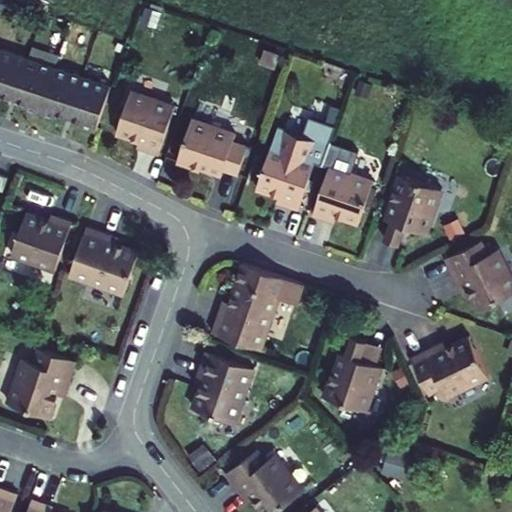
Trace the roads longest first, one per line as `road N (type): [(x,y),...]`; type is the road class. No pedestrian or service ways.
road 1 (residential): [(186,230),(420,292)]
road 2 (residential): [(186,230),(184,264),(135,405),(139,440)]
road 3 (residential): [(0,142),(87,172),(170,213),(186,230)]
road 4 (residential): [(139,440),(84,464),(0,442)]
